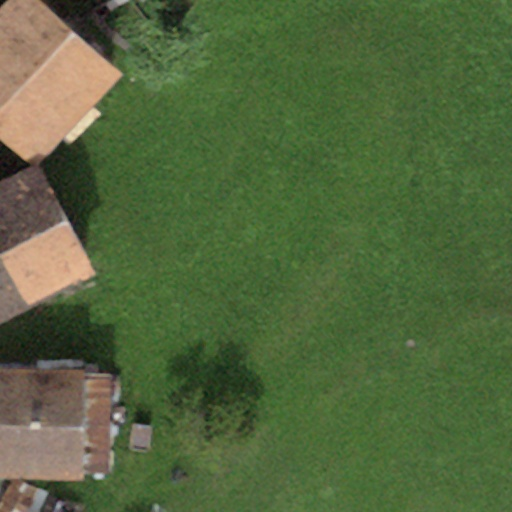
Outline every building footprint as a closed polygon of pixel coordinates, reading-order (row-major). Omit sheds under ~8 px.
[(123,64),(52,0),(0,0),(0,129),(27,154),(56,136),(123,64)] [(0,311),(97,262),(39,153),(0,173),(0,311)] [(84,359),(0,359),(0,467),(82,469),(84,359)] [(84,378),(85,477),(107,477),(106,378),(84,378)] [(26,511),(38,487),(12,475),(0,500),(0,511),(26,511)]
